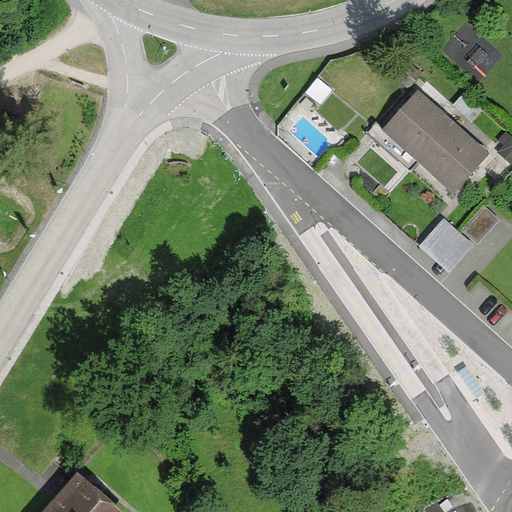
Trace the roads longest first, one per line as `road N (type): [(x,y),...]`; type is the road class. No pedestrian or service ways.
road 1 (residential): [(511,369),(260,143),(198,65)]
road 2 (tertiary): [(396,0),(284,35),(194,27),(118,0)]
